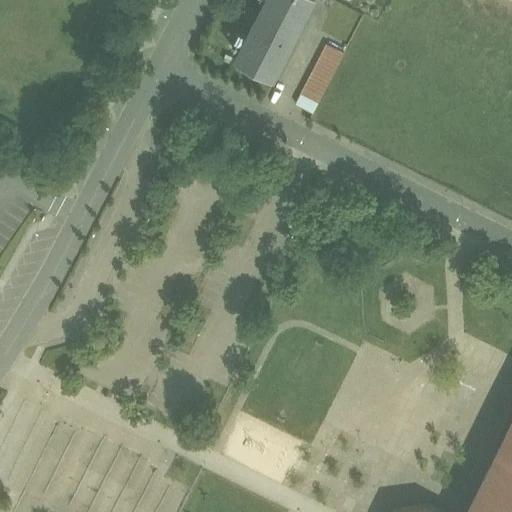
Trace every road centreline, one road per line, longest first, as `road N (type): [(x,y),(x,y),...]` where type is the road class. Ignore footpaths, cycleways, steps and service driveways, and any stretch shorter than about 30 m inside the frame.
road 1 (residential): [(511,243),(159,67)]
road 2 (residential): [(0,366),(159,67)]
